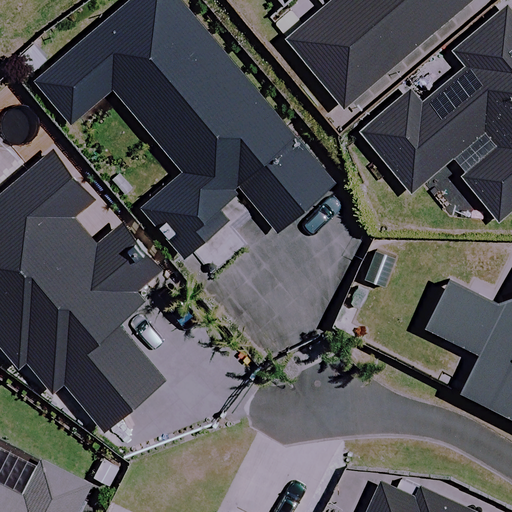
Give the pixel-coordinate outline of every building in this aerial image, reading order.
[(254,206),(279,235),(334,189),(298,145),(176,0),(138,0),(38,84),(73,126),(116,90),(185,174),(146,206),(190,259),(231,226),(218,211),(242,191),(254,206)] [(338,0),(288,42),(345,109),(474,0),(338,0)] [(511,15),(508,11),(456,58),(467,69),(424,108),(411,94),(363,137),(417,196),(451,165),(500,220),(511,209),(511,15)] [(97,204),(51,153),(0,199),(0,335),(54,395),(66,385),(109,433),(167,381),(117,326),(167,281),(120,228),(98,248),(75,223),(97,204)] [(511,290),(508,298),(460,274),(436,322),(489,348),(471,385),(511,404),(511,290)] [(0,511),(80,511),(94,481),(46,459),(29,496),(0,483),(0,511)] [(416,499),(383,484),(370,511),(469,511),(420,491),(416,499)]
